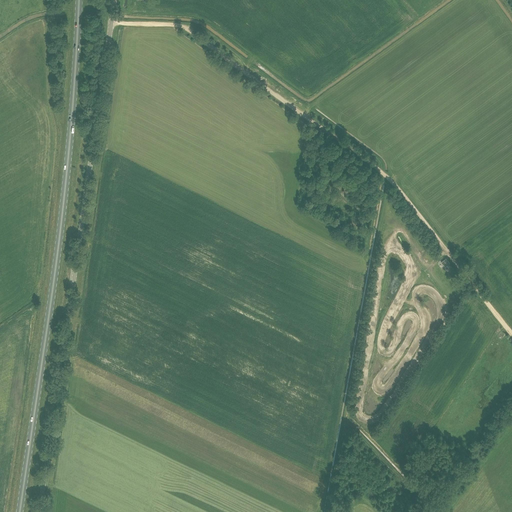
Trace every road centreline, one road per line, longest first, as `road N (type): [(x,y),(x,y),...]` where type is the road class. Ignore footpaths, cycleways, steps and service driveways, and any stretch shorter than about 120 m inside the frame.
road 1 (unclassified): [(111,22),(190,29),(382,172),(511,335)]
road 2 (primary): [(18,511),(62,211),(78,0)]
road 3 (unclassified): [(39,511),(111,22)]
